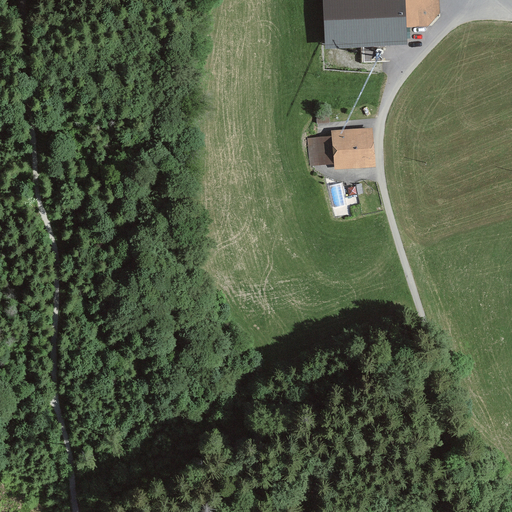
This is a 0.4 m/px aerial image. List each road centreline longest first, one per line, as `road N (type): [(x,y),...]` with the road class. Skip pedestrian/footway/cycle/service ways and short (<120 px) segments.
road 1 (unclassified): [(478,0),(396,82),(380,127),(380,165),(427,328),(511,503)]
road 2 (track): [(73,511),(64,431),(29,362),(24,310),(0,255)]
